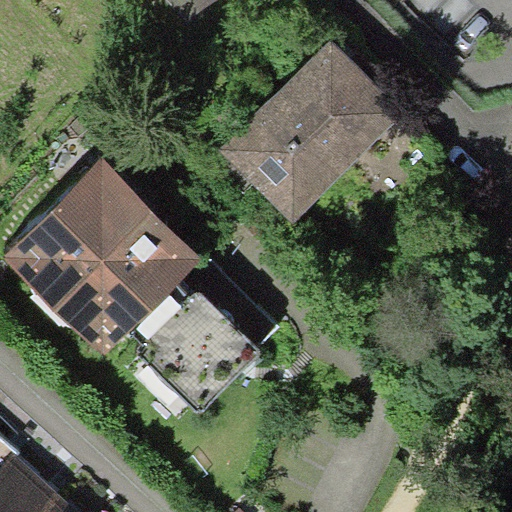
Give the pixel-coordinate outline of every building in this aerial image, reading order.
[(166,0),(186,20),(207,0),(166,0)] [(405,109),(332,38),(220,152),(293,223),(405,109)] [(203,257),(101,157),(3,257),(104,356),(203,257)] [(0,466),(14,451),(18,455),(21,452),(0,433),(0,466)] [(0,511),(46,511),(61,496),(18,455),(14,451),(0,466),(0,511)] [(78,511),(61,496),(46,511),(78,511)]
